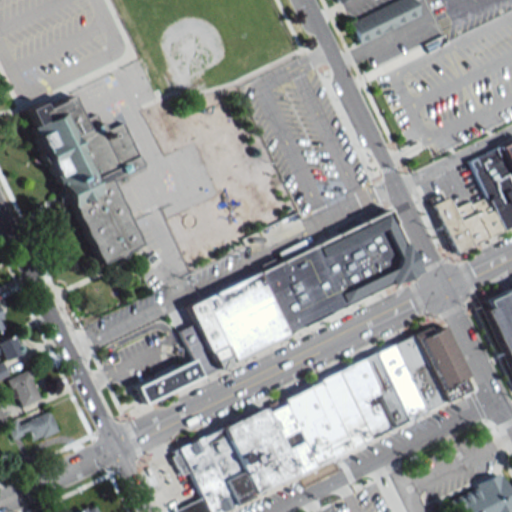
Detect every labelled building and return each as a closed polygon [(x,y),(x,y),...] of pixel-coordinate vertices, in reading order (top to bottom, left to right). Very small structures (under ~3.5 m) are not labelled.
[(392,0),(346,23),(356,43),(415,15),(407,0),(392,0)] [(22,110),(37,103),(40,109),(69,95),(80,120),(93,114),(101,131),(119,122),(140,166),(116,177),(114,173),(104,178),(136,244),(96,263),(22,110)] [(511,221),(511,141),(466,160),(481,197),(450,210),(445,198),(430,204),(448,248),(511,221)] [(180,298),(190,324),(176,330),(188,362),(130,384),(133,394),(416,283),(390,216),(180,298)] [(511,378),(479,311),(485,308),(482,302),(511,287),(511,378)] [(0,360),(0,361),(17,352),(8,334),(0,338),(0,360)] [(37,399),(25,370),(3,380),(15,408),(37,399)] [(29,441),(54,431),(46,410),(3,426),(9,440),(26,433),(29,441)] [(186,472),(174,450),(170,452),(171,455),(168,457),(173,468),(174,468),(178,476),(186,472)] [(451,511),(446,501),(473,487),(471,484),(495,472),(511,506),(511,511),(451,511)]
